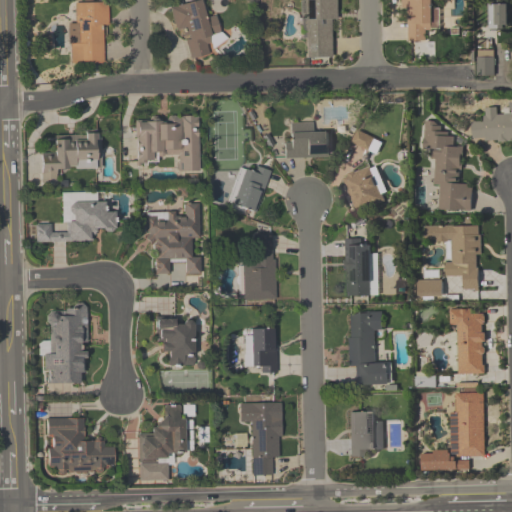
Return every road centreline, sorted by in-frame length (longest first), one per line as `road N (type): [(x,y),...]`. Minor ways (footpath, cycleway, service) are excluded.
road 1 (residential): [(4,102),(141,86),(511,84)]
road 2 (tertiary): [(511,489),(99,500)]
road 3 (tertiary): [(7,170),(14,511)]
road 4 (residential): [(307,203),(316,510)]
road 5 (residential): [(10,279),(111,281),(120,309),(121,396)]
road 6 (tertiary): [(316,510),(447,507)]
